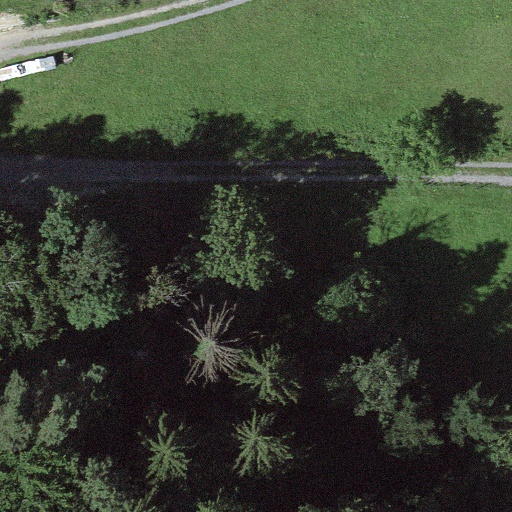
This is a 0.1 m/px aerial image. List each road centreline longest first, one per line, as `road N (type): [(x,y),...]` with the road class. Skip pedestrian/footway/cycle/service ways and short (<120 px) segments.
road 1 (track): [(0,189),(156,173),(511,178)]
road 2 (track): [(224,0),(104,39),(0,60)]
